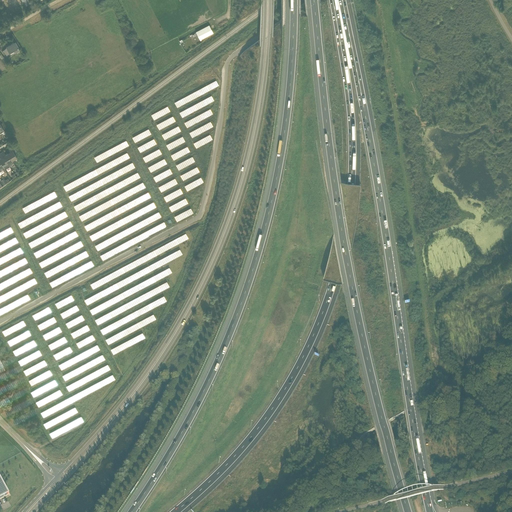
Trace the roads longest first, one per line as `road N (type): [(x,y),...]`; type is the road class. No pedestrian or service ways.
road 1 (motorway): [(176,511),(262,424),(327,301),(351,161),(333,0)]
road 2 (motorway): [(294,0),(288,104),(257,253),(204,389),(130,511)]
road 3 (secondary): [(64,478),(156,367),(224,246),(261,118),(270,0)]
road 4 (secondary): [(265,0),(254,119),(215,246),(152,362),(60,473)]
road 5 (motorway): [(314,0),(338,210),(408,511)]
road 6 (motorway): [(429,511),(342,0)]
road 7 (unclassified): [(0,321),(201,215),(228,60),(307,0)]
